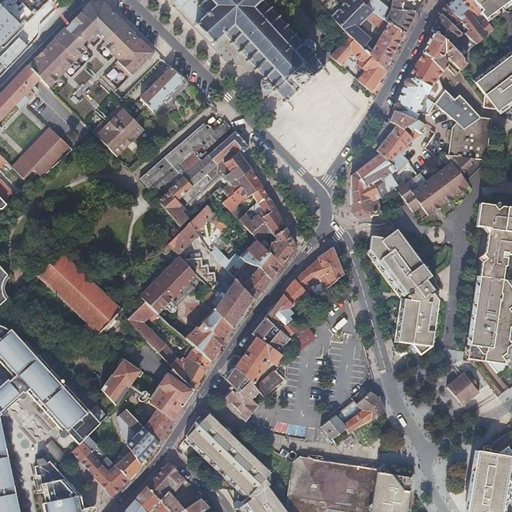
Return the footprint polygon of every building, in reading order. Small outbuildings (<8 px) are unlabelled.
[(0,0),(0,54),(13,40),(18,35),(21,26),(30,17),(12,0),(0,0)] [(169,0),(185,18),(185,19),(204,40),(215,29),(255,73),(252,75),(251,82),(256,88),(261,88),(265,85),(278,99),(280,98),(286,105),(285,106),(289,111),(295,104),(320,82),(326,76),(322,72),(321,73),(315,67),(316,65),(303,50),(307,47),(307,41),(303,36),(297,36),(293,39),(258,0),(169,0)] [(407,34),(368,6),(360,0),(346,0),(331,15),(332,17),(345,31),(348,34),(387,70),(407,34)] [(372,0),(368,6),(407,34),(408,32),(416,15),(402,11),(403,0),(402,0),(393,0),(391,11),(388,16),(385,13),(388,8),(378,0),(372,0)] [(378,0),(388,8),(385,13),(388,16),(391,11),(393,0),(378,0)] [(402,0),(403,0),(402,11),(416,15),(423,0),(402,0)] [(462,15),(467,10),(464,6),(459,0),(453,0),(448,5),(454,14),(460,22),(464,18),(462,15)] [(480,13),(469,0),(459,0),(464,6),(467,10),(474,18),(480,13)] [(469,0),(480,13),(482,12),(473,0),(469,0)] [(511,0),(473,0),(482,12),(490,18),(495,20),(498,18),(497,15),(508,5),(511,7),(511,6),(511,0)] [(474,18),(467,10),(462,15),(464,18),(460,22),(454,14),(448,5),(444,8),(439,13),(442,15),(454,27),(455,26),(462,32),(465,29),(478,43),(479,43),(486,51),(501,39),(489,25),(495,20),(490,18),(482,12),(480,13),(483,17),(480,20),(479,19),(476,20),(475,19),(474,18)] [(153,52),(105,6),(90,6),(28,67),(41,81),(47,88),(84,50),(79,44),(89,34),(95,41),(100,37),(123,59),(119,63),(132,75),(153,52)] [(460,34),(454,27),(442,15),(438,22),(432,30),(435,33),(451,46),(460,34)] [(462,56),(451,46),(435,33),(422,53),(435,64),(444,72),(447,68),(443,58),(446,54),(449,59),(460,70),(467,64),(462,56)] [(340,65),(341,66),(352,53),(360,62),(358,65),(365,71),(358,81),(372,93),(388,70),(387,70),(348,34),(343,39),(326,52),(340,65)] [(504,43),(501,39),(486,51),(489,56),(504,43)] [(475,80),(511,52),(511,48),(474,78),(475,80)] [(511,52),(475,80),(484,92),(487,96),(486,108),(497,110),(498,111),(500,109),(501,104),(507,105),(511,101),(511,100),(511,52)] [(435,64),(422,53),(416,66),(436,81),(444,72),(435,64)] [(431,89),(436,82),(436,81),(416,66),(410,78),(410,79),(414,81),(415,80),(431,89)] [(0,122),(18,105),(22,109),(36,95),(32,90),(41,81),(28,67),(0,97),(0,122)] [(186,81),(172,68),(157,83),(154,79),(147,87),(150,90),(141,100),(155,113),(186,81)] [(426,97),(431,89),(415,80),(414,81),(410,79),(395,111),(416,119),(420,113),(429,115),(435,104),(426,97)] [(460,125),(464,129),(480,117),(460,97),(455,102),(445,92),(443,94),(435,104),(457,122),(460,125)] [(453,128),(457,122),(435,104),(429,115),(420,113),(416,119),(426,126),(422,132),(413,141),(408,147),(410,148),(403,156),(409,161),(417,172),(419,174),(428,166),(438,159),(432,152),(450,154),(452,142),(454,143),(455,137),(452,136),(449,136),(449,133),(449,129),(453,129),(453,128)] [(127,105),(98,129),(122,157),(151,133),(127,105)] [(426,126),(416,119),(395,111),(390,122),(399,128),(413,141),(422,132),(426,126)] [(452,142),(450,154),(475,158),(485,160),(488,141),(490,141),(491,132),(489,132),(490,119),(480,117),(464,129),(460,125),(449,133),(449,136),(452,136),(455,137),(454,143),(452,142)] [(216,130),(175,167),(194,187),(222,161),(225,164),(239,153),(241,156),(249,149),(236,133),(210,156),(206,151),(231,128),(226,122),(216,130)] [(408,147),(413,141),(399,128),(390,122),(377,151),(381,155),(397,172),(404,165),(409,161),(403,156),(410,148),(408,147)] [(460,125),(457,122),(453,128),(453,129),(449,129),(449,133),(460,125)] [(235,187),(240,183),(238,180),(251,170),(247,164),(241,156),(239,153),(225,164),(222,161),(194,187),(175,167),(216,130),(211,124),(207,124),(173,153),(142,180),(184,228),(191,221),(185,214),(188,212),(180,202),(184,199),(190,206),(229,170),(231,172),(226,176),(235,187)] [(12,166),(14,169),(55,133),(52,130),(12,166)] [(55,133),(14,169),(24,180),(34,171),(41,180),(73,152),(55,133)] [(417,172),(410,176),(405,180),(400,184),(394,175),(397,172),(381,155),(356,174),(365,188),(371,184),(381,199),(389,194),(395,188),(415,212),(421,207),(429,215),(467,184),(460,175),(462,173),(474,161),(475,158),(450,154),(432,152),(438,159),(428,166),(419,174),(417,172)] [(410,176),(417,172),(409,161),(404,165),(408,169),(406,171),(410,176)] [(478,166),(474,161),(462,173),(466,177),(478,166)] [(405,180),(410,176),(406,171),(408,169),(404,165),(397,172),(394,175),(400,184),(405,180)] [(240,183),(241,184),(254,174),(251,170),(238,180),(240,183)] [(247,217),(259,206),(269,196),(262,186),(254,174),(241,184),(244,187),(232,198),(226,192),(219,199),(242,223),(247,217)] [(377,201),(381,199),(371,184),(365,188),(356,174),(353,177),(352,206),(369,199),(371,203),(377,201)] [(242,223),(252,233),(269,224),(275,236),(287,229),(285,224),(273,203),(269,196),(259,206),(264,212),(259,217),(260,218),(257,221),(254,224),(247,217),(242,223)] [(0,219),(0,218),(0,212),(3,212),(8,207),(0,197),(0,219)] [(382,216),(377,201),(371,203),(369,199),(352,206),(352,215),(359,220),(382,216)] [(264,212),(259,206),(247,217),(254,224),(257,221),(260,218),(259,217),(264,212)] [(192,225),(197,232),(217,216),(210,208),(192,225)] [(493,210),(486,209),(480,208),(476,231),(488,233),(489,233),(493,210)] [(468,361),(482,363),(483,356),(492,288),(501,289),(501,286),(499,286),(499,284),(490,282),(496,237),(507,239),(507,236),(504,236),(507,212),(493,210),(489,233),(488,233),(483,267),(482,266),(468,361)] [(505,368),(506,368),(507,368),(511,335),(511,285),(504,285),(509,251),(511,251),(511,212),(507,212),(504,236),(507,236),(507,239),(496,237),(490,282),(499,284),(499,286),(501,286),(501,289),(492,288),(483,356),(489,364),(497,376),(504,371),(505,368)] [(226,236),(232,231),(223,222),(217,227),(226,236)] [(273,245),(268,250),(284,266),(297,249),(287,229),(275,236),(269,224),(252,233),(260,242),(267,238),(270,236),(276,243),(273,245)] [(199,236),(197,232),(192,225),(170,247),(179,256),(199,236)] [(365,253),(381,273),(397,294),(410,295),(409,301),(401,300),(399,317),(395,319),(395,324),(398,327),(396,343),(412,346),(420,356),(432,348),(438,300),(433,294),(439,289),(394,230),(382,239),(370,237),(368,251),(365,253)] [(273,245),(267,238),(260,242),(268,250),(273,245)] [(244,264),(258,271),(272,282),(274,279),(284,266),(268,250),(260,242),(240,260),(244,264)] [(234,267),(232,264),(230,262),(215,246),(209,250),(228,272),(234,267)] [(314,260),(293,281),(300,288),(300,289),(314,277),(318,278),(323,289),(341,276),(341,275),(340,274),(330,249),(314,260)] [(74,260),(73,261),(72,262),(63,253),(46,269),(44,267),(36,275),(82,319),(80,320),(91,331),(94,329),(99,335),(105,329),(108,331),(121,317),(118,314),(123,310),(113,301),(115,299),(111,295),(109,297),(95,284),(97,281),(92,277),(90,279),(76,265),(78,263),(74,260)] [(237,270),(244,264),(240,260),(237,256),(230,262),(232,264),(234,267),(237,270)] [(142,296),(147,302),(159,315),(164,310),(161,307),(171,298),(174,301),(185,290),(182,287),(192,277),(195,281),(199,277),(184,261),(181,258),(142,296)] [(203,260),(184,261),(199,277),(213,292),(221,285),(219,283),(218,275),(211,275),(211,267),(204,267),(203,260)] [(0,305),(2,305),(5,303),(8,300),(6,297),(5,295),(3,290),(3,288),(3,286),(4,281),(5,279),(8,276),(0,267),(0,305)] [(258,271),(241,286),(254,301),(256,302),(272,282),(258,271)] [(189,286),(195,281),(192,277),(182,287),(185,290),(189,286)] [(292,282),(263,319),(288,339),(293,343),(300,348),(306,343),(313,339),(304,326),(298,320),(295,315),(289,320),(287,317),(291,314),(287,309),(305,294),(300,289),(300,288),(293,281),(292,282)] [(204,301),(212,309),(233,331),(243,316),(254,301),(241,286),(237,282),(231,290),(225,285),(218,294),(224,299),(217,308),(214,305),(220,299),(213,292),(204,301)] [(193,291),(189,286),(185,290),(174,301),(169,305),(173,310),(193,291)] [(169,305),(174,301),(171,298),(161,307),(164,310),(169,305)] [(159,315),(147,302),(128,320),(173,367),(174,368),(195,389),(213,363),(196,349),(187,361),(183,359),(181,361),(164,344),(144,324),(149,318),(153,321),(159,315)] [(187,341),(196,349),(213,363),(232,332),(233,331),(212,309),(194,326),(198,330),(187,341)] [(251,335),(255,338),(275,352),(288,339),(263,319),(251,335)] [(305,325),(304,326),(313,339),(314,338),(305,325)] [(94,435),(103,426),(28,343),(26,345),(21,339),(16,335),(12,333),(10,332),(5,329),(0,327),(0,511),(91,511),(57,470),(52,465),(49,467),(44,461),(39,463),(39,469),(36,470),(37,480),(41,480),(46,507),(44,507),(44,511),(19,511),(1,421),(5,418),(8,417),(9,416),(9,414),(9,413),(8,412),(3,407),(2,405),(0,407),(0,355),(2,358),(0,359),(0,361),(10,371),(12,369),(22,379),(15,385),(14,387),(17,390),(15,392),(17,394),(23,400),(24,401),(26,401),(27,401),(28,400),(29,399),(29,398),(29,397),(29,395),(30,394),(32,391),(67,430),(65,432),(62,435),(62,438),(63,439),(64,439),(66,440),(67,440),(72,435),(75,432),(79,436),(76,440),(81,446),(89,438),(94,435)] [(275,352),(255,338),(240,359),(233,368),(245,377),(251,384),(268,361),(278,368),(286,360),(280,356),(275,352)] [(123,402),(122,397),(128,387),(130,384),(133,386),(136,381),(134,379),(140,371),(127,363),(122,370),(121,369),(106,392),(119,407),(123,402)] [(144,428),(159,444),(195,389),(174,368),(162,386),(161,387),(165,389),(161,394),(159,393),(153,401),(151,404),(158,409),(144,428)] [(244,419),(248,413),(256,404),(250,398),(257,390),(251,384),(245,377),(233,368),(225,380),(230,384),(228,388),(230,390),(222,398),(244,419)] [(473,381),(472,380),(470,381),(469,381),(464,375),(448,389),(462,407),(479,394),(474,388),(476,386),(476,384),(475,382),(473,381)] [(15,395),(17,394),(15,392),(17,390),(14,387),(15,385),(12,382),(8,386),(15,395)] [(161,387),(162,386),(160,384),(150,399),(153,401),(159,393),(161,394),(165,389),(161,387)] [(32,391),(30,394),(65,432),(67,430),(32,391)] [(343,425),(339,420),(335,415),(320,427),(331,440),(345,429),(348,433),(366,423),(384,410),(379,398),(370,392),(356,403),(362,411),(343,425)] [(352,403),(335,415),(339,420),(343,425),(362,411),(356,403),(352,403)] [(141,465),(159,444),(144,428),(126,409),(119,416),(121,419),(119,421),(128,445),(127,446),(132,453),(116,468),(129,482),(143,467),(141,465)] [(230,438),(208,420),(205,416),(201,420),(197,417),(184,437),(185,438),(183,441),(198,454),(203,449),(218,442),(223,436),(228,440),(230,438)] [(269,472),(230,438),(228,440),(223,436),(218,442),(203,449),(198,454),(236,487),(236,489),(240,489),(241,493),(236,493),(237,500),(238,499),(240,502),(237,504),(242,511),(286,511),(284,508),(267,484),(262,487),(259,483),(269,472)] [(116,468),(89,438),(81,446),(73,453),(113,497),(129,482),(116,468)] [(54,446),(50,450),(63,466),(67,462),(54,446)] [(467,511),(506,511),(509,502),(511,500),(511,499),(509,497),(511,489),(511,488),(511,483),(511,484),(511,482),(511,450),(510,448),(503,452),(502,456),(477,451),(467,511)] [(293,459),(284,508),(286,511),(369,511),(376,467),(343,461),(309,456),(299,454),(293,459)] [(168,511),(202,511),(203,511),(207,508),(200,500),(184,511),(169,493),(172,490),(175,493),(185,481),(178,474),(178,473),(167,462),(146,486),(168,511)] [(384,462),(376,467),(369,511),(405,511),(411,477),(411,476),(390,473),(384,462)] [(147,511),(153,507),(157,511),(168,511),(146,486),(135,499),(123,511),(147,511)]
